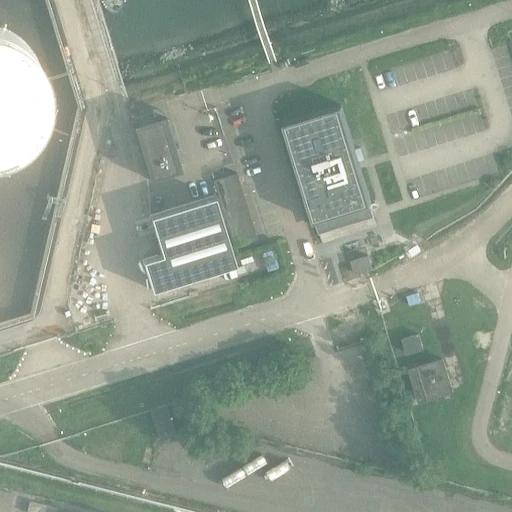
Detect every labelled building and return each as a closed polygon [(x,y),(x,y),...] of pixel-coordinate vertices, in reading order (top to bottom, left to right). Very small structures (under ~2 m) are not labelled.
[(0,153),(1,153),(18,143),(31,127),(39,109),(40,88),(36,69),(25,52),(9,39),(0,34),(0,153)] [(356,153),(341,106),(283,123),(313,221),(371,204),(367,190),(356,153)] [(132,119),(128,120),(146,179),(158,175),(158,177),(170,173),(170,172),(177,170),(176,166),(180,165),(165,116),(165,117),(163,113),(159,110),(155,108),(151,109),(131,115),(132,119)] [(236,173),(213,180),(234,247),(257,240),(236,173)] [(161,254),(142,260),(151,290),(235,264),(213,196),(149,216),(156,238),(161,254)] [(417,247),(409,252),(412,257),(420,252),(417,247)] [(368,256),(350,261),(354,274),(371,269),(368,256)] [(423,351),(418,335),(400,340),(405,357),(423,351)] [(441,358),(406,369),(417,403),(452,392),(441,358)] [(164,405),(149,410),(150,415),(158,438),(174,433),(169,420),(164,405)] [(55,511),(56,509),(29,502),(26,511),(55,511)]
